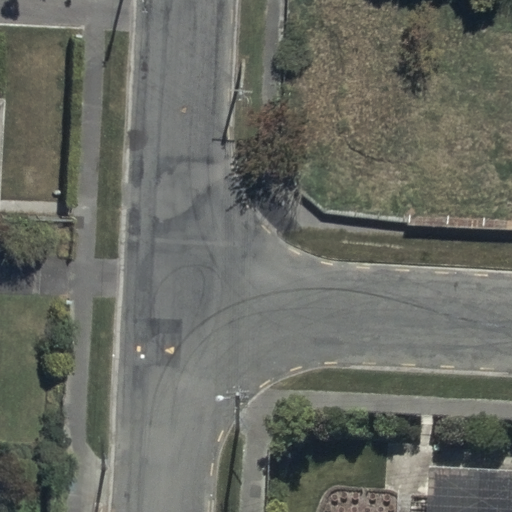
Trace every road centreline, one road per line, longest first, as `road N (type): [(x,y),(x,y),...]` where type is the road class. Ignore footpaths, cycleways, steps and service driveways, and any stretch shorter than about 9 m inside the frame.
road 1 (residential): [(511,332),(175,314)]
road 2 (residential): [(189,0),(175,314)]
road 3 (residential): [(175,314),(163,511)]
